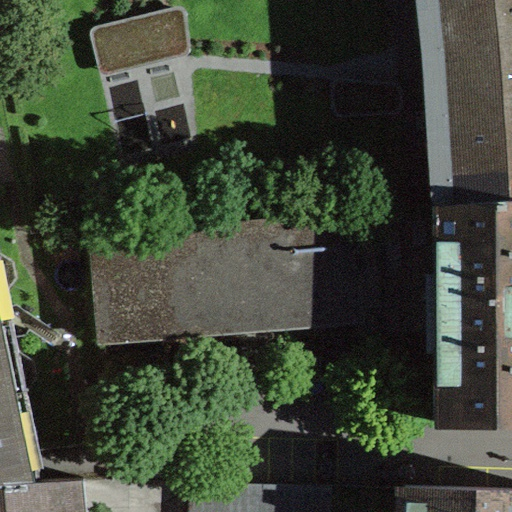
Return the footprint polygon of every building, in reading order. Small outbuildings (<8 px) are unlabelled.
[(450,55),(511,49),(511,0),(444,0),(450,55)] [(511,199),(511,49),(450,55),(460,204),(511,199)] [(511,199),(460,204),(94,233),(102,337),(355,317),(356,333),(441,326),(442,421),(511,421),(511,199)] [(0,323),(12,321),(0,261),(0,323)] [(12,321),(0,323),(0,481),(39,480),(38,464),(37,442),(12,321)] [(39,480),(0,481),(0,511),(77,511),(74,478),(39,480)] [(190,480),(188,511),(329,511),(330,484),(190,480)] [(511,511),(511,489),(418,487),(416,511),(511,511)]
